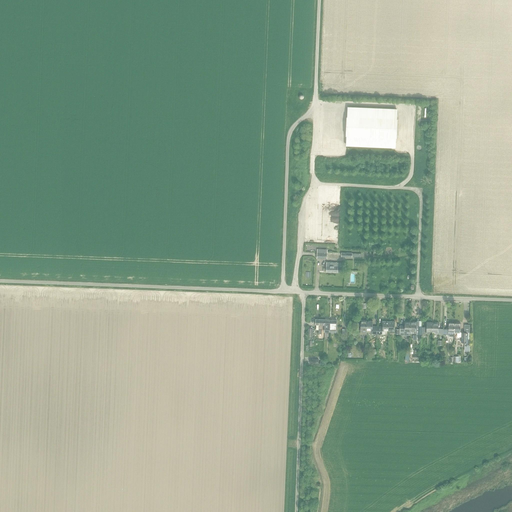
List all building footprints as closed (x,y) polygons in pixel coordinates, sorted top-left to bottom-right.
[(397,109),(348,107),(346,145),(392,147),(392,149),(395,149),(395,147),(397,109)] [(338,262),(327,262),(326,271),(337,272),(343,272),(343,264),(338,264),(338,262)] [(325,319),(315,319),(315,325),(316,325),(316,330),(318,330),(318,334),(321,334),(322,328),(324,328),(325,319)] [(367,321),(366,330),(370,330),(370,333),(377,334),(377,328),(377,326),(373,326),(373,321),(367,321)] [(377,328),(377,334),(381,334),(386,334),(386,331),(388,331),(389,321),(383,321),(383,326),(377,326),(377,328)] [(400,328),(399,330),(405,330),(404,333),(404,335),(410,335),(410,333),(410,331),(411,322),(405,322),(405,326),(400,326),(400,328)] [(433,322),(432,332),(436,332),(436,334),(443,334),(443,329),(439,329),(439,323),(433,322)] [(443,329),(443,334),(451,334),(451,337),(454,337),(454,332),(454,323),(449,323),(448,329),(443,329)] [(454,323),(454,332),(457,332),(457,337),(461,337),(461,342),(465,342),(465,343),(465,351),(469,351),(470,346),(469,346),(469,333),(462,332),(460,332),(461,323),(454,323)]
